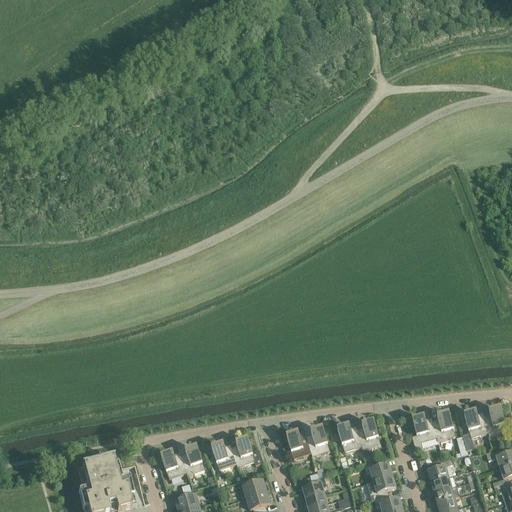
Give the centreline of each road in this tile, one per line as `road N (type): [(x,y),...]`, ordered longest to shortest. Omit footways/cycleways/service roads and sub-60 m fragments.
road 1 (unclassified): [(49,289),(157,263),(225,234),(432,117),(511,97)]
road 2 (residential): [(159,511),(142,454),(150,442),(264,425)]
road 3 (track): [(289,200),(386,90)]
road 4 (residential): [(264,425),(391,408)]
road 5 (track): [(386,90),(482,88),(509,97)]
road 6 (residential): [(391,408),(511,393)]
